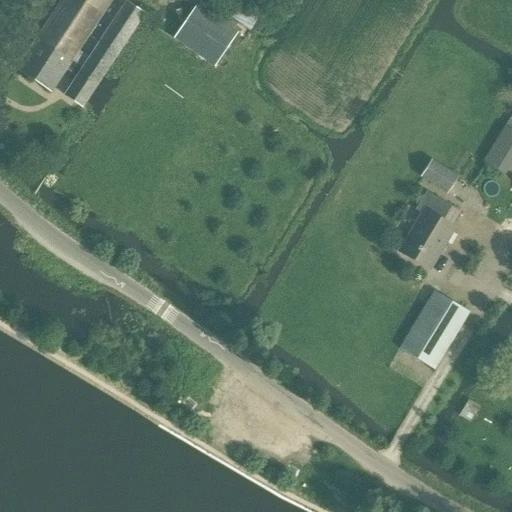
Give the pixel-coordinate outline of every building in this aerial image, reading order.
[(111,0),(63,0),(17,69),(51,91),(66,69),(78,76),(65,95),(82,107),(145,14),(126,2),(89,59),(78,51),(111,0)] [(224,0),(222,0),(216,9),(250,32),(257,21),(224,0)] [(174,40),(214,67),(238,33),(198,6),(174,40)] [(511,122),(509,121),(485,162),(502,172),(511,154),(511,134),(511,133),(511,122)] [(430,163),(422,177),(446,193),(455,178),(430,163)] [(400,252),(429,270),(453,229),(442,222),(450,207),(426,193),(416,211),(422,215),(400,252)] [(399,349),(434,370),(442,356),(469,313),(434,292),(408,336),(399,349)]
